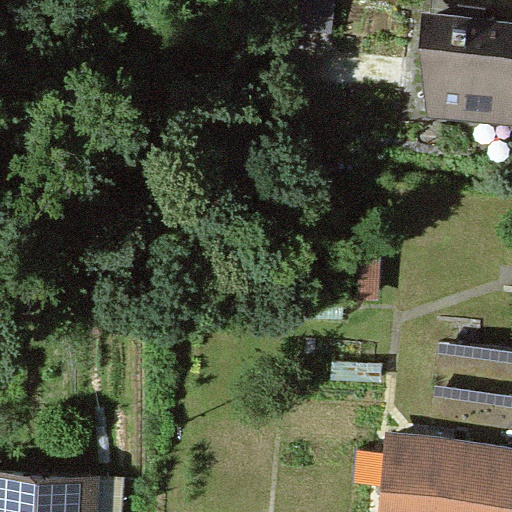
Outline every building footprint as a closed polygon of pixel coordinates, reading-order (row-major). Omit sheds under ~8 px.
[(511,0),(485,0),(484,20),(511,22),(511,0)] [(511,22),(484,20),(447,17),(449,116),(511,121),(511,22)] [(351,259),(350,296),(390,297),(391,260),(351,259)] [(511,351),(442,340),(431,436),(511,446),(511,351)] [(511,511),(511,446),(431,436),(390,434),(382,511),(511,511)] [(0,475),(0,511),(103,511),(104,479),(0,475)]
